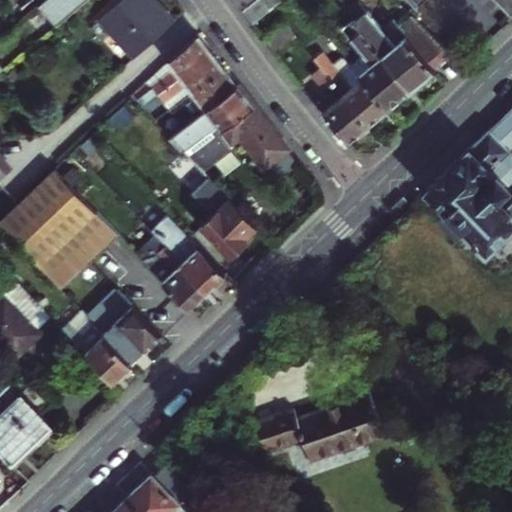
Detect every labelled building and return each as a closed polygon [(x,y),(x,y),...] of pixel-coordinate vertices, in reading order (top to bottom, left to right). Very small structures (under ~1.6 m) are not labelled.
[(41,0),(37,4),(53,24),(81,0),(41,0)] [(130,54),(170,19),(153,0),(110,0),(95,13),(83,23),(94,36),(105,26),(130,54)] [(243,14),(262,0),(237,0),(234,3),(243,14)] [(343,0),(340,3),(345,11),(401,80),(416,66),(440,46),(437,43),(407,13),(402,8),(377,28),(354,0),(343,0)] [(401,80),(345,11),(336,18),(364,54),(350,64),(354,69),(378,99),(401,80)] [(275,14),(255,30),(265,43),(286,27),(275,14)] [(160,90),(214,47),(200,29),(169,57),(174,63),(152,80),(160,90)] [(194,89),(227,63),(214,47),(160,90),(167,100),(189,83),(194,89)] [(239,79),(227,63),(194,89),(198,95),(176,113),(183,122),(239,79)] [(378,99),(354,69),(343,79),(334,68),(325,75),(359,117),(378,99)] [(359,117),(325,75),(316,82),(325,94),(313,103),(338,135),(359,117)] [(209,170),(234,151),(210,121),(216,116),(225,128),(231,123),(246,141),(263,161),(288,142),(271,120),(239,79),(183,122),(172,131),(182,142),(188,148),(209,170)] [(511,101),(477,135),(494,153),(511,135),(511,101)] [(494,153),(477,135),(414,196),(448,232),(443,237),(448,242),(454,237),(471,255),(504,224),(498,218),(511,205),(511,174),(510,169),(494,153)] [(209,170),(188,148),(181,155),(223,198),(205,216),(234,246),(249,232),(247,229),(258,219),(209,170)] [(112,221),(54,162),(0,211),(0,218),(52,277),(65,265),(81,251),(112,221)] [(167,183),(155,194),(171,209),(182,199),(167,183)] [(0,222),(0,258),(3,261),(21,245),(0,222)] [(193,246),(200,239),(184,222),(176,229),(193,246)] [(176,229),(166,240),(208,283),(226,265),(200,239),(193,246),(176,229)] [(208,283),(166,240),(156,249),(171,266),(163,273),(162,275),(188,301),(208,283)] [(171,266),(156,249),(148,257),(163,273),(171,266)] [(0,286),(5,292),(0,296),(0,337),(12,351),(38,326),(35,323),(48,309),(14,273),(0,286)] [(161,331),(116,286),(88,314),(131,360),(161,331)] [(88,314),(75,301),(57,318),(113,376),(131,360),(88,314)] [(52,398),(33,377),(22,389),(41,409),(52,398)] [(53,421),(41,409),(22,389),(0,409),(0,446),(12,460),(53,421)] [(378,435),(365,393),(292,417),(287,407),(249,420),(260,449),(297,437),(304,459),(378,435)] [(180,511),(171,503),(187,487),(161,462),(151,473),(144,474),(119,499),(132,511),(180,511)] [(132,511),(119,499),(105,511),(132,511)]
